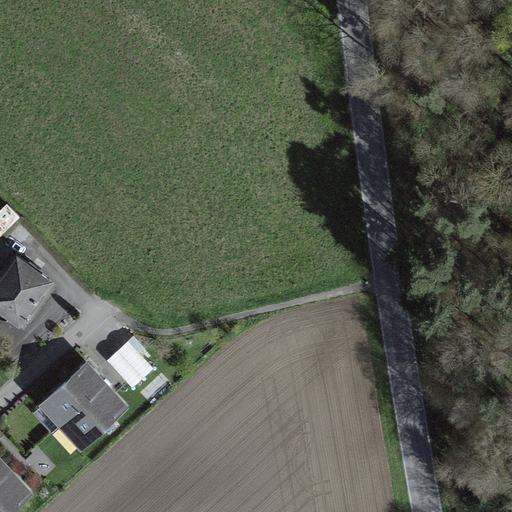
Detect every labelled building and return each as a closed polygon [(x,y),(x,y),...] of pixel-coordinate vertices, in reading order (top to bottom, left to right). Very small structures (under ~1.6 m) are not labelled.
[(17,259),(0,282),(0,313),(23,330),(54,286),(17,259)] [(131,343),(120,353),(143,379),(154,369),(131,343)] [(143,379),(120,353),(109,362),(132,388),(143,379)] [(87,364),(38,409),(58,431),(107,386),(87,364)] [(107,386),(58,431),(79,453),(127,408),(107,386)] [(0,484),(11,474),(0,461),(0,484)] [(11,474),(0,484),(0,511),(18,511),(34,498),(11,474)]
